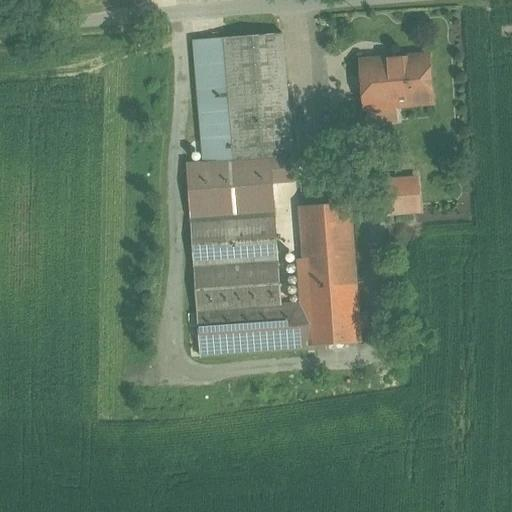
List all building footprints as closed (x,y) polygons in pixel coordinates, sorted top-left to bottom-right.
[(283,34),(226,38),(235,160),(293,155),(283,34)] [(226,38),(194,41),(203,162),(235,160),(226,38)] [(393,61),(381,62),(381,63),(362,64),(366,106),(392,104),(392,106),(432,103),(428,57),(392,60),(393,61)] [(235,160),(203,162),(186,164),(191,224),(275,218),(272,184),(295,182),(293,155),(235,160)] [(417,180),(386,182),(388,214),(420,211),(417,180)] [(275,218),(191,224),(201,358),(315,349),(315,346),(359,343),(355,288),(358,288),(351,203),(300,207),(304,259),(298,260),(302,304),(282,306),(275,218)]
